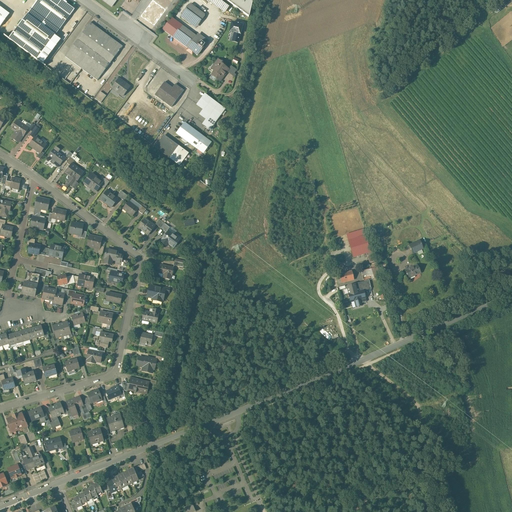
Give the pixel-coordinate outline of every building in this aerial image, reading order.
[(58,0),(36,0),(30,9),(59,30),(73,10),(65,5),(66,2),(63,0),(59,0),(58,0)] [(252,0),(232,0),(249,13),(252,0)] [(232,9),(225,4),(220,11),(226,16),(232,9)] [(204,16),(189,5),(180,17),(195,27),(204,16)] [(12,17),(0,7),(0,26),(3,29),(12,17)] [(30,9),(26,14),(54,35),(59,30),(30,9)] [(26,14),(17,27),(45,47),(54,35),(26,14)] [(122,46),(90,22),(64,56),(97,80),(122,46)] [(238,43),(242,25),(232,23),(230,31),(234,33),(232,41),(238,43)] [(206,42),(181,25),(172,37),(197,55),(206,42)] [(45,47),(17,27),(8,38),(36,59),(45,47)] [(224,64),(218,59),(215,63),(216,65),(212,69),(215,71),(212,74),(219,81),(228,69),(224,66),(224,64)] [(130,87),(119,79),(113,87),(116,90),(115,91),(123,96),(130,87)] [(172,88),(163,82),(155,94),(171,106),(183,90),(174,84),(172,88)] [(100,92),(95,99),(101,103),(106,96),(100,92)] [(224,109),(204,94),(196,104),(204,109),(200,114),(206,119),(203,123),(209,129),(224,109)] [(11,109),(6,116),(11,119),(16,112),(11,109)] [(28,128),(16,120),(13,125),(18,128),(11,138),(18,143),(23,136),(28,128)] [(210,141),(184,123),(176,133),(201,152),(210,141)] [(32,132),(30,135),(33,137),(39,129),(36,127),(32,132)] [(182,150),(163,135),(154,147),(174,161),(182,150)] [(46,145),(35,137),(29,145),(40,153),(41,152),(46,145)] [(60,150),(55,147),(54,149),(53,149),(48,156),(55,162),(53,164),(57,168),(59,165),(60,165),(65,158),(58,152),(60,150)] [(188,154),(182,150),(174,161),(179,165),(188,154)] [(75,160),(70,157),(69,159),(66,163),(70,166),(72,164),(75,160)] [(72,164),(70,166),(65,173),(68,175),(76,181),(76,182),(83,172),(72,164)] [(102,182),(91,173),(83,184),(87,187),(88,186),(96,192),(100,186),(103,182),(102,182)] [(76,181),(68,175),(66,177),(66,179),(68,180),(67,182),(67,183),(69,185),(70,185),(72,186),(71,187),(75,189),(78,184),(75,182),(76,181)] [(21,180),(12,178),(11,182),(10,187),(19,188),(21,180)] [(105,179),(102,182),(103,182),(100,186),(104,189),(109,182),(105,179)] [(107,190),(100,200),(104,203),(105,202),(111,207),(111,208),(118,199),(107,190)] [(127,196),(122,192),(118,197),(124,201),(127,196)] [(49,200),(37,198),(35,208),(41,209),(47,211),(49,200)] [(0,200),(0,210),(4,211),(3,217),(7,217),(8,212),(9,212),(11,203),(0,200)] [(128,201),(123,209),(132,216),(138,209),(128,201)] [(146,210),(141,206),(138,211),(142,214),(146,210)] [(66,211),(54,209),(53,214),(52,218),(64,221),(66,211)] [(33,217),(31,227),(43,230),(45,219),(39,218),(33,217)] [(154,226),(144,218),(137,228),(148,235),(154,226)] [(164,223),(159,220),(155,224),(161,228),(164,223)] [(77,223),(71,222),(69,233),(81,236),(82,231),(83,225),(77,224),(77,223)] [(169,227),(164,223),(161,228),(166,232),(169,227)] [(13,228),(3,226),(2,229),(1,229),(0,234),(5,235),(4,236),(11,238),(13,228)] [(179,240),(168,231),(162,239),(160,242),(164,245),(166,242),(174,248),(179,240)] [(370,252),(365,235),(347,240),(353,258),(370,252)] [(102,238),(89,236),(87,246),(99,249),(100,246),(102,238)] [(40,246),(34,245),(35,240),(28,238),(27,244),(29,245),(28,253),(38,255),(40,246)] [(419,240),(409,245),(413,254),(423,249),(419,240)] [(64,248),(51,245),(50,251),(49,256),(49,255),(57,257),(62,258),(64,248)] [(118,251),(107,249),(104,258),(105,259),(104,263),(109,265),(110,260),(116,261),(117,256),(118,251)] [(374,255),(367,257),(369,263),(376,261),(374,255)] [(173,268),(160,265),(159,272),(166,274),(165,279),(170,280),(171,276),(172,276),(173,268)] [(417,265),(405,270),(408,278),(420,273),(417,265)] [(351,270),(338,273),(340,283),(354,280),(351,270)] [(116,273),(110,272),(108,281),(119,283),(120,281),(122,281),(123,274),(116,273)] [(33,274),(31,273),(29,281),(32,282),(31,284),(37,285),(39,276),(39,275),(33,274)] [(73,276),(66,277),(66,275),(57,277),(59,285),(67,284),(67,285),(75,283),(73,276)] [(87,277),(79,275),(79,277),(78,283),(77,285),(85,287),(87,277)] [(90,277),(87,277),(85,287),(92,288),(94,278),(90,277)] [(369,280),(347,286),(349,294),(351,302),(365,298),(363,291),(371,289),(369,280)] [(32,282),(29,281),(29,284),(24,282),(21,293),(35,296),(37,285),(31,284),(32,282)] [(165,289),(149,286),(147,297),(152,298),(152,300),(156,301),(159,299),(163,300),(163,299),(164,298),(165,295),(164,295),(164,292),(168,293),(169,289),(165,288),(165,289)] [(48,289),(46,288),(45,292),(44,299),(54,301),(56,293),(56,290),(48,289)] [(122,296),(107,292),(105,300),(120,304),(122,296)] [(63,294),(56,293),(54,301),(53,303),(54,303),(54,301),(57,302),(57,304),(62,305),(63,297),(64,294),(63,294)] [(75,295),(73,294),(72,297),(71,304),(83,306),(85,297),(75,295)] [(152,313),(144,312),(142,320),(148,321),(156,323),(159,311),(153,309),(152,313)] [(109,314),(100,312),(98,321),(102,322),(102,323),(110,325),(113,314),(109,313),(109,314)] [(80,314),(72,317),(74,325),(85,322),(83,315),(82,314),(80,314)] [(67,322),(63,323),(63,324),(60,325),(63,336),(69,334),(70,334),(68,327),(67,322)] [(60,325),(57,326),(57,325),(52,326),(54,333),(56,338),(58,338),(63,336),(60,325)] [(41,326),(33,329),(36,337),(43,335),(42,331),(41,326)] [(33,329),(26,331),(29,339),(36,337),(33,329)] [(26,331),(20,333),(22,341),(29,339),(26,331)] [(102,333),(100,332),(98,342),(101,343),(100,347),(107,348),(109,342),(112,342),(113,335),(102,333)] [(20,333),(13,335),(15,343),(22,341),(20,333)] [(153,335),(142,333),(139,343),(140,343),(140,342),(145,343),(145,345),(146,345),(150,346),(153,335)] [(6,335),(0,336),(0,339),(1,345),(8,343),(6,337),(6,335)] [(13,335),(6,337),(8,343),(9,345),(15,343),(13,335)] [(78,347),(72,349),(74,356),(80,354),(78,347)] [(98,352),(88,350),(86,360),(87,360),(86,362),(87,362),(87,361),(92,362),(92,363),(93,361),(100,363),(102,354),(102,353),(98,352)] [(155,360),(145,357),(145,359),(138,357),(136,365),(142,367),(142,366),(145,367),(144,372),(152,373),(153,367),(154,368),(156,361),(156,360),(155,360)] [(40,358),(33,360),(34,365),(35,368),(42,366),(40,358)] [(76,360),(65,363),(67,372),(75,369),(79,368),(76,360)] [(54,365),(42,369),(45,378),(48,377),(49,377),(49,376),(56,374),(56,375),(57,375),(54,365)] [(14,375),(11,367),(8,368),(12,379),(14,383),(17,382),(14,375)] [(25,370),(16,372),(19,379),(22,378),(22,375),(26,374),(25,370)] [(26,374),(22,375),(22,378),(24,384),(36,381),(33,372),(26,374)] [(3,375),(0,375),(0,382),(1,382),(4,391),(15,387),(14,383),(12,379),(5,381),(3,375)] [(149,383),(134,379),(130,378),(129,384),(128,390),(135,391),(135,392),(136,393),(136,392),(146,394),(149,383)] [(129,384),(122,382),(121,383),(122,388),(125,391),(128,391),(128,390),(129,384)] [(117,386),(113,387),(114,388),(106,391),(109,400),(118,396),(117,395),(120,394),(120,393),(119,390),(117,386)] [(98,390),(87,394),(91,404),(101,399),(102,399),(100,395),(98,390)] [(79,397),(69,401),(72,409),(75,408),(83,405),(79,397)] [(75,408),(72,409),(69,401),(66,402),(72,416),(77,414),(75,408)] [(56,405),(48,409),(52,418),(57,417),(60,415),(60,416),(61,415),(60,414),(64,412),(64,413),(62,407),(60,403),(56,404),(56,405)] [(40,408),(28,412),(32,421),(39,418),(40,422),(44,420),(45,422),(45,421),(43,417),(44,416),(43,413),(41,410),(41,411),(40,408)] [(21,414),(17,415),(17,414),(12,416),(13,417),(7,420),(9,426),(8,426),(11,431),(11,433),(27,426),(25,421),(24,421),(21,414)] [(116,417),(107,419),(110,432),(124,428),(120,415),(116,417)] [(57,417),(52,418),(51,418),(52,422),(55,427),(60,425),(57,417)] [(141,417),(139,420),(137,419),(136,420),(135,419),(133,421),(133,422),(130,423),(133,431),(138,430),(137,429),(140,427),(141,428),(147,422),(141,417)] [(80,429),(69,432),(72,443),(77,442),(77,441),(83,439),(80,429)] [(101,429),(88,433),(91,445),(91,444),(102,440),(103,441),(101,436),(104,435),(103,429),(101,429)] [(23,434),(17,437),(21,446),(27,444),(23,434)] [(59,438),(46,442),(48,449),(43,450),(44,453),(62,447),(61,445),(59,438)] [(34,454),(31,447),(26,449),(30,459),(36,457),(34,454)] [(28,460),(23,462),(27,470),(37,466),(40,465),(44,464),(40,455),(38,452),(34,454),(36,457),(30,459),(28,460)] [(144,464),(133,468),(133,469),(136,476),(142,474),(141,471),(146,469),(144,464)] [(17,465),(7,469),(11,478),(15,477),(15,478),(18,477),(18,476),(21,474),(17,465)] [(133,469),(128,471),(132,482),(138,480),(136,476),(133,469)] [(44,470),(33,475),(36,483),(47,479),(44,470)] [(128,471),(122,474),(123,474),(127,485),(133,483),(132,482),(128,471)] [(123,474),(117,477),(122,488),(127,485),(123,474)] [(117,477),(112,479),(112,480),(116,491),(122,488),(117,477)] [(112,480),(106,482),(109,490),(111,493),(117,491),(116,491),(112,480)] [(98,483),(96,484),(92,486),(93,487),(96,494),(101,491),(98,483)] [(93,487),(88,489),(88,490),(91,497),(92,498),(93,501),(97,499),(96,496),(97,496),(96,494),(93,487)] [(88,490),(83,493),(83,494),(86,500),(86,501),(92,498),(91,497),(88,490)] [(83,494),(78,496),(78,497),(81,504),(87,502),(86,501),(86,500),(83,494)] [(78,497),(73,500),(73,501),(76,508),(82,505),(81,504),(78,497)] [(138,501),(132,503),(135,509),(140,507),(138,503),(140,502),(141,499),(140,497),(137,499),(138,501)]
